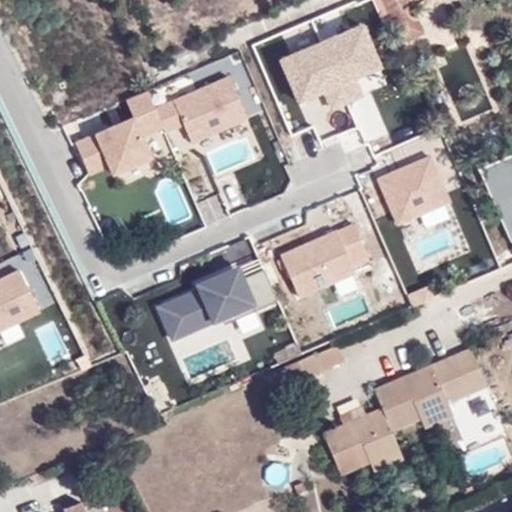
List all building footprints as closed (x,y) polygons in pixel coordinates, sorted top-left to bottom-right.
[(384,0),(391,12),(410,3),(409,1),(412,0),(384,0)] [(421,30),(410,3),(391,12),(404,39),(421,30)] [(362,23),(278,59),(296,98),(324,86),(331,108),(363,94),(355,75),(381,62),(362,23)] [(230,66),(156,95),(169,126),(188,119),(197,139),(253,116),(230,66)] [(133,101),(79,125),(96,162),(114,153),(119,163),(153,146),(143,122),(159,116),(146,82),(128,90),(133,101)] [(428,141),(377,163),(400,217),(452,194),(428,141)] [(369,255),(354,220),(282,249),(299,292),(355,269),(352,261),(369,255)] [(15,253),(0,260),(0,320),(38,301),(15,253)] [(201,284),(161,302),(173,334),(233,308),(238,316),(281,295),(268,264),(238,274),(233,263),(198,276),(201,284)] [(323,434),(340,472),(369,460),(399,447),(391,429),(420,416),(449,404),(487,387),(471,348),(374,390),(381,407),(323,434)] [(288,384),(322,370),(314,352),(280,367),(288,384)] [(425,428),(454,416),(449,404),(420,416),(425,428)] [(373,471),(403,458),(399,447),(369,460),(373,471)] [(86,511),(83,503),(63,510),(63,511),(86,511)] [(268,511),(266,503),(241,511),(268,511)]
